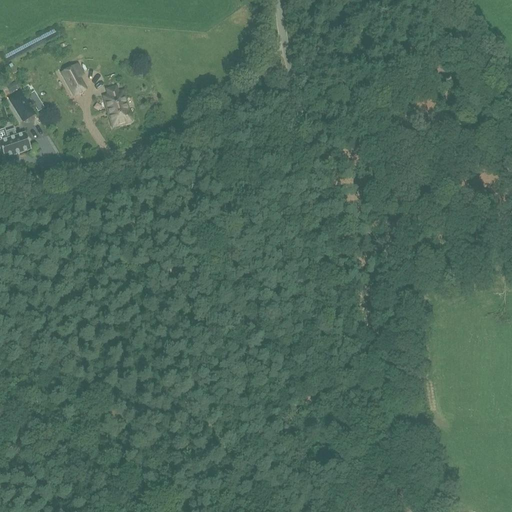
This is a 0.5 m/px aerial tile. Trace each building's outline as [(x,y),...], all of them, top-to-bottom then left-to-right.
[(9,61),(60,37),(57,32),(7,57),(9,61)] [(74,94),(84,88),(73,67),(62,73),(74,94)] [(130,111),(129,111),(124,90),(117,92),(116,87),(106,89),(108,95),(103,96),(105,104),(106,104),(109,116),(112,127),(130,122),(132,120),(133,117),(133,115),(132,112),(130,111)] [(34,114),(20,92),(9,99),(22,121),(34,114)] [(30,149),(25,132),(16,136),(15,133),(6,136),(7,138),(0,140),(0,147),(3,158),(30,149)]
